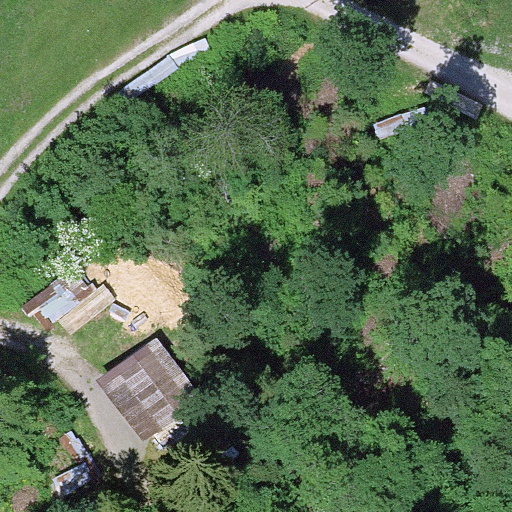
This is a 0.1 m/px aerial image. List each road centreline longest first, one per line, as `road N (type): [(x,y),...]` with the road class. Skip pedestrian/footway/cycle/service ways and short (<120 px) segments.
road 1 (track): [(0,184),(88,94),(223,0)]
road 2 (track): [(161,511),(62,357),(0,328)]
road 3 (track): [(326,0),(511,101)]
